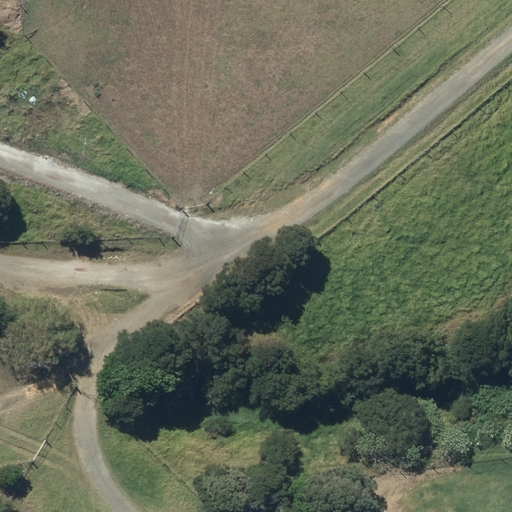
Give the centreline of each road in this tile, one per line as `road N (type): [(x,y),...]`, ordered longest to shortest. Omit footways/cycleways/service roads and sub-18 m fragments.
road 1 (track): [(511,38),(274,234),(121,326),(83,409),(103,496),(126,511)]
road 2 (track): [(263,241),(0,148)]
road 3 (track): [(109,352),(49,275),(192,283)]
